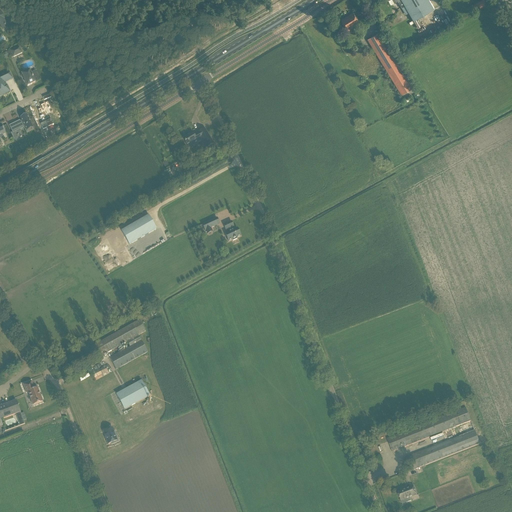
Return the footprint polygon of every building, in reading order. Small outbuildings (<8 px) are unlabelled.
[(393,0),(395,2),(398,0),(402,7),(405,5),(409,12),(414,20),(415,19),(434,8),(429,0),(393,0)] [(345,30),(348,31),(350,30),(350,27),(348,26),(359,20),(354,12),(342,19),(346,26),(345,27),(345,30)] [(367,39),(401,94),(413,87),(379,31),(367,39)] [(19,47),(10,51),(13,57),(22,53),(19,47)] [(35,83),(29,71),(22,74),(27,87),(35,83)] [(10,73),(0,77),(0,95),(0,96),(9,92),(8,89),(9,89),(7,85),(5,86),(3,83),(11,79),(10,77),(12,76),(10,73)] [(42,108),(38,110),(40,114),(44,113),(45,116),(53,112),(48,102),(40,106),(42,108)] [(20,121),(9,126),(13,133),(24,128),(27,132),(33,129),(27,115),(20,118),(21,121),(20,122),(20,121)] [(51,118),(41,124),(43,129),(54,124),(51,118)] [(187,136),(183,139),(185,143),(187,146),(188,145),(187,145),(193,141),(193,142),(196,140),(200,137),(207,148),(213,144),(213,143),(204,129),(197,133),(198,133),(194,136),(193,135),(192,133),(192,134),(188,137),(187,136)] [(10,156),(18,153),(11,136),(4,138),(5,141),(2,142),(6,152),(10,150),(11,153),(9,153),(10,156)] [(121,231),(129,246),(156,230),(148,216),(121,231)] [(204,231),(214,227),(212,221),(202,225),(204,231)] [(228,233),(225,234),(228,242),(232,240),(233,241),(237,239),(236,238),(240,236),(237,229),(234,230),(232,228),(233,227),(231,222),(224,226),(226,231),(226,230),(228,233)] [(140,321),(91,349),(95,357),(106,351),(107,353),(111,351),(118,347),(121,352),(110,358),(116,370),(148,352),(138,336),(146,332),(140,321)] [(96,381),(110,373),(106,368),(93,376),(96,381)] [(141,381),(116,395),(124,410),(149,396),(141,381)] [(28,393),(33,405),(42,402),(37,389),(34,390),(31,382),(23,385),(26,393),(28,393)] [(0,407),(0,427),(3,426),(1,420),(16,415),(20,426),(25,424),(16,401),(0,407)] [(391,437),(387,439),(392,452),(397,451),(445,431),(471,421),(465,408),(450,414),(391,437)] [(113,432),(112,428),(103,432),(108,445),(110,444),(111,445),(115,444),(114,440),(118,439),(115,432),(113,432)] [(414,454),(409,457),(412,464),(414,470),(420,468),(424,466),(480,444),(474,431),(452,439),(449,441),(419,453),(414,454)] [(402,491),(398,493),(401,501),(405,500),(407,503),(411,501),(410,498),(417,495),(413,487),(402,491)]
